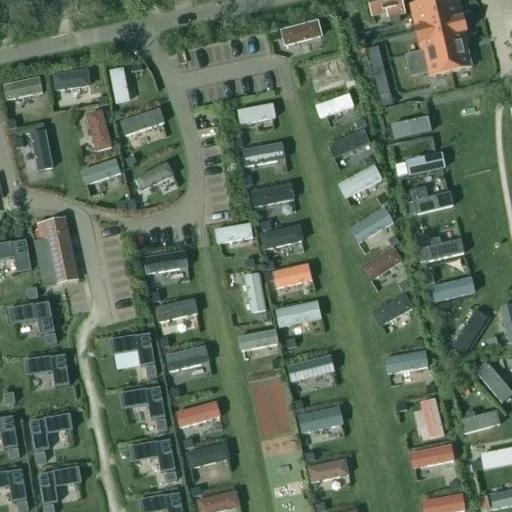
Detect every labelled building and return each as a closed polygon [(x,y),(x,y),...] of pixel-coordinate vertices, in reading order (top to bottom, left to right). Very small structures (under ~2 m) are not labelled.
[(400,0),(367,0),(372,18),(387,14),(388,19),(404,15),(400,0)] [(468,44),(456,0),(442,0),(433,2),(432,0),(423,0),(421,1),(422,5),(410,8),(420,48),(403,52),(407,70),(427,65),(431,80),(472,70),(465,45),(468,44)] [(320,36),(316,20),(279,30),(283,46),(320,36)] [(277,35),(268,37),(270,45),(280,43),(277,35)] [(378,49),(366,52),(368,60),(380,57),(378,49)] [(343,71),(339,55),(304,66),(309,81),(343,71)] [(380,57),(368,60),(370,68),(382,65),(380,57)] [(141,65),(132,67),(133,74),(142,73),(141,65)] [(382,65),(370,68),(372,76),(384,73),(384,72),(382,65)] [(131,101),(123,66),(109,69),(116,104),(131,101)] [(91,86),(88,68),(53,74),(56,91),(91,86)] [(384,73),(372,76),(374,83),(386,80),(384,73)] [(43,94),(39,77),(4,84),(8,101),(43,94)] [(386,80),(374,83),(376,91),(388,88),(386,80)] [(354,81),(345,84),(348,92),(356,89),(354,81)] [(388,88),(376,91),(378,99),(390,96),(388,88)] [(353,107),(348,93),(314,105),(319,119),(353,107)] [(390,96),(378,99),(381,111),(393,108),(390,96)] [(107,99),(97,101),(99,109),(109,107),(107,99)] [(274,119),(271,103),(235,110),(238,126),(274,119)] [(165,122),(160,107),(120,121),(125,136),(165,122)] [(103,115),(101,109),(85,114),(96,151),(112,147),(106,125),(103,115)] [(110,113),(103,115),(106,125),(113,122),(110,113)] [(364,121),(355,124),(359,132),(367,128),(364,121)] [(430,121),(392,128),(395,143),(432,136),(430,121)] [(15,122),(7,124),(9,133),(17,131),(15,122)] [(45,129),(30,132),(37,171),(52,168),(45,129)] [(368,144),(362,131),(327,146),(332,159),(368,144)] [(21,141),(14,143),(16,152),(24,150),(21,141)] [(241,141),(233,143),(235,152),(243,150),(241,141)] [(283,160),(281,145),(241,152),(243,166),(283,160)] [(133,158),(125,163),(129,170),(137,165),(133,158)] [(120,175),(115,159),(81,170),(87,186),(120,175)] [(372,159),(363,163),(367,170),(376,166),(372,159)] [(441,171),(439,159),(405,165),(408,177),(441,171)] [(173,174),(166,162),(136,177),(142,190),(173,174)] [(404,166),(395,168),(397,178),(406,176),(404,166)] [(380,180),(373,168),(336,187),(343,199),(380,180)] [(250,178),(242,180),(244,189),(251,187),(250,178)] [(292,200),(289,184),(249,191),(252,207),(292,200)] [(384,196),(377,200),(381,208),(388,204),(384,196)] [(452,209),(449,196),(414,205),(417,218),(452,209)] [(135,202),(127,204),(129,213),(137,211),(135,202)] [(126,204),(117,204),(117,212),(126,212),(126,204)] [(413,205),(406,207),(409,219),(416,217),(413,205)] [(391,223),(383,209),(348,229),(356,244),(391,223)] [(41,243),(33,245),(42,291),(78,283),(65,220),(37,226),(41,243)] [(251,238),(248,223),(212,230),(215,244),(251,238)] [(270,223),(260,225),(262,233),(271,231),(270,223)] [(262,251),(301,241),(297,224),(271,231),(262,233),(258,234),(262,251)] [(395,238),(387,243),(392,250),(399,245),(395,238)] [(11,245),(0,247),(0,262),(14,260),(16,276),(31,273),(26,243),(11,246),(11,245)] [(463,257),(460,244),(428,250),(431,264),(463,257)] [(400,261),(393,250),(361,271),(368,282),(400,261)] [(188,268),(186,251),(143,258),(146,275),(188,268)] [(425,252),(419,254),(421,265),(428,264),(425,252)] [(253,261),(244,263),(245,271),(254,269),(253,261)] [(272,264),(263,266),(264,273),(271,272),(274,272),(272,264)] [(309,281),(306,264),(274,272),(271,272),(272,275),(273,284),(275,289),(309,281)] [(264,310),(258,272),(242,275),(249,313),(264,310)] [(272,275),(264,276),(266,286),(273,284),(272,275)] [(432,276),(424,278),(426,287),(434,285),(432,276)] [(475,298),(471,281),(431,290),(435,307),(475,298)] [(405,283),(398,287),(402,294),(403,295),(410,291),(405,283)] [(36,291),(27,292),(28,302),(38,300),(36,291)] [(403,295),(402,294),(371,312),(380,327),(411,310),(403,295)] [(158,295),(150,296),(152,305),(160,304),(158,295)] [(198,314),(194,298),(155,307),(158,322),(198,314)] [(319,320),(316,303),(275,310),(278,328),(319,320)] [(34,307),(8,312),(11,327),(37,322),(40,338),(54,335),(48,305),(34,308),(34,307)] [(511,308),(501,311),(509,347),(511,346),(511,308)] [(488,321),(475,313),(454,345),(467,354),(488,321)] [(270,315),(262,316),(263,326),(271,325),(270,315)] [(276,344),(273,330),(236,337),(239,352),(276,344)] [(55,337),(45,339),(47,348),(57,346),(55,337)] [(135,338),(109,342),(111,357),(137,353),(140,369),(154,367),(149,337),(135,339),(135,338)] [(495,340),(487,343),(490,350),(497,348),(495,340)] [(167,341),(159,342),(161,351),(169,349),(167,341)] [(294,341),(285,343),(287,351),(296,349),(294,341)] [(422,342),(413,344),(414,352),(423,350),(424,350),(422,342)] [(210,364),(205,346),(166,355),(170,373),(210,364)] [(426,367),(423,350),(414,352),(385,358),(388,375),(426,367)] [(455,352),(444,355),(446,363),(457,360),(455,352)] [(331,372),(328,356),(286,366),(290,382),(331,372)] [(50,360),(24,363),(26,379),(52,375),(55,390),(69,388),(64,358),(50,360)] [(279,362),(272,364),(273,373),(281,371),(279,362)] [(478,375),(487,368),(484,365),(475,372),(478,375)] [(511,400),(511,394),(489,366),(487,368),(478,375),(477,376),(502,408),(511,400)] [(154,369),(145,370),(147,380),(156,378),(154,369)] [(460,372),(449,375),(451,387),(463,384),(460,372)] [(433,387),(425,389),(427,398),(435,396),(433,387)] [(145,392),(119,397),(122,412),(147,407),(150,423),(164,421),(159,391),(145,393),(145,392)] [(178,391),(170,393),(172,402),(180,400),(178,391)] [(13,396),(4,397),(5,407),(15,405),(13,396)] [(442,436),(434,398),(418,402),(426,439),(442,436)] [(220,418),(216,402),(176,412),(181,428),(220,418)] [(301,403),(294,405),(295,414),(303,412),(301,403)] [(405,405),(396,407),(398,414),(407,412),(405,405)] [(341,426),(337,407),(308,414),(297,416),(301,434),(341,426)] [(500,429),(496,414),(460,422),(464,437),(500,429)] [(44,423),(29,425),(34,455),(49,452),(46,437),(72,432),(70,417),(44,422),(44,423)] [(0,436),(3,452),(17,449),(12,420),(0,421),(0,436)] [(165,422),(155,424),(157,433),(166,432),(165,422)] [(192,441),(183,444),(185,451),(194,449),(192,441)] [(229,460),(225,443),(186,452),(190,470),(229,460)] [(155,446),(129,451),(132,465),(158,461),(160,477),(175,474),(169,444),(155,447),(155,446)] [(452,462),(449,445),(409,453),(412,470),(452,462)] [(511,464),(511,451),(483,457),(485,469),(511,464)] [(18,452),(8,453),(9,463),(19,461),(18,452)] [(44,455),(35,456),(36,466),(46,464),(44,455)] [(313,455),(304,457),(306,465),(315,463),(313,455)] [(347,476),(343,459),(306,467),(310,485),(347,476)] [(472,474),(482,472),(481,463),(471,465),(472,474)] [(52,476),(38,479),(43,508),(58,506),(55,490),(81,486),(78,471),(52,475),(52,476)] [(7,475),(0,475),(0,491),(9,490),(12,505),(26,503),(21,473),(7,476),(7,475)] [(175,476),(163,478),(164,486),(176,484),(175,476)] [(458,484),(449,485),(450,493),(459,492),(458,484)] [(200,490),(191,492),(193,500),(201,498),(200,490)] [(511,490),(489,495),(492,510),(511,505),(511,490)] [(221,511),(240,508),(236,491),(197,500),(199,511),(221,511)] [(463,511),(460,494),(419,502),(421,511),(463,511)] [(164,498),(138,503),(139,511),(181,511),(178,497),(164,499),(164,498)] [(486,499),(478,501),(481,511),(484,511),(489,511),(486,499)]
